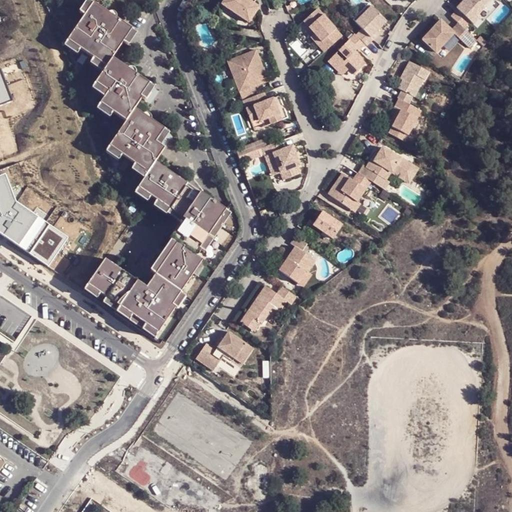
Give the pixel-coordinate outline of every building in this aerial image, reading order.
[(93,3),(88,0),(80,13),(84,16),(93,3)] [(225,0),(221,8),(247,26),(257,10),(252,6),(254,2),(251,0),(225,0)] [(478,13),(489,0),(464,0),(457,8),(473,23),(480,16),(478,13)] [(355,20),(370,4),(367,1),(351,17),(355,20)] [(199,193),(187,185),(154,163),(164,149),(159,146),(155,143),(163,130),(134,110),(141,99),(138,97),(148,84),(112,59),(123,43),(132,30),(93,3),(84,16),(67,41),(80,50),(93,59),(106,68),(103,72),(94,84),(107,93),(104,98),(99,104),(112,113),(125,122),(108,147),(121,156),(134,165),(147,174),(143,178),(137,188),(150,197),(155,201),(168,210),(165,214),(178,223),(168,238),(171,240),(175,243),(154,275),(145,288),(104,259),(86,284),(99,294),(105,298),(157,333),(174,308),(170,306),(179,293),(201,261),(196,257),(200,250),(198,249),(224,211),(199,193)] [(355,20),(365,30),(359,36),(366,43),(367,44),(373,38),(370,36),(378,28),(386,20),(370,4),(355,20)] [(322,40),(318,44),(325,51),(342,34),(318,8),(304,21),(322,40)] [(479,39),(458,21),(452,28),(441,18),(423,38),(437,50),(454,31),(472,46),(479,39)] [(370,36),(373,38),(380,31),(378,28),(370,36)] [(132,30),(123,43),(127,46),(136,33),(132,30)] [(366,43),(359,36),(356,33),(333,56),(348,70),(350,68),(356,74),(367,62),(356,51),(359,48),(360,50),(366,43)] [(80,50),(67,41),(64,45),(77,54),(80,50)] [(242,103),(256,97),(253,91),(251,85),(264,79),(253,54),(225,66),(242,103)] [(348,70),(333,56),(330,60),(345,74),(348,70)] [(106,68),(93,59),(90,63),(103,72),(106,68)] [(424,86),(431,73),(409,62),(403,75),(405,76),(402,80),(398,90),(401,91),(398,97),(399,98),(412,105),(415,98),(416,99),(423,86),(424,86)] [(253,91),(267,85),(264,79),(251,85),(253,91)] [(94,84),(91,89),(104,98),(107,93),(94,84)] [(153,88),(148,84),(138,97),(141,99),(144,101),(153,88)] [(243,106),(265,97),(263,93),(256,97),(242,103),(243,106)] [(266,101),(265,97),(243,106),(254,131),(281,119),(272,98),(266,101)] [(412,105),(399,98),(394,107),(397,109),(389,126),(392,127),(389,134),(405,142),(422,110),(412,105)] [(112,113),(99,104),(96,109),(109,118),(112,113)] [(155,143),(159,146),(168,133),(163,130),(155,143)] [(284,150),(281,143),(262,150),(265,159),(273,156),(281,174),(284,181),(301,174),(298,167),(295,159),(298,158),(293,146),(284,150)] [(121,156),(108,147),(105,151),(118,160),(121,156)] [(403,180),(412,165),(401,158),(400,160),(383,149),(379,156),(375,161),(373,160),(367,170),(364,168),(360,174),(372,181),(386,189),(389,183),(386,182),(391,173),(403,180)] [(273,156),(265,159),(273,177),(281,174),(273,156)] [(147,174),(134,165),(131,169),(143,178),(147,174)] [(412,165),(403,180),(410,184),(419,169),(412,165)] [(372,181),(360,174),(359,173),(353,183),(342,177),(330,198),(352,212),(357,203),(359,204),(372,181)] [(0,186),(0,230),(41,259),(60,229),(2,191),(0,186)] [(150,197),(137,188),(133,193),(147,202),(150,197)] [(168,210),(155,201),(152,205),(165,214),(168,210)] [(357,203),(352,212),(357,214),(363,206),(359,204),(357,203)] [(343,223),(323,210),(316,221),(311,218),(304,229),(310,232),(314,224),(333,237),(343,223)] [(224,211),(198,249),(200,250),(203,252),(229,214),(224,211)] [(293,241),(305,250),(309,245),(296,236),(293,241)] [(171,240),(149,272),(154,275),(175,243),(171,240)] [(305,250),(293,241),(285,253),(287,255),(285,258),(283,256),(277,264),(295,278),(303,266),(305,267),(313,255),(305,250)] [(301,282),(309,270),(305,267),(303,266),(295,278),(301,282)] [(295,291),(281,281),(276,288),(264,281),(241,316),(254,326),(260,316),(261,317),(273,300),(279,304),(286,295),(290,298),(295,291)] [(86,284),(83,289),(96,298),(99,294),(86,284)] [(184,296),(179,293),(170,306),(174,308),(175,309),(184,296)] [(157,333),(105,298),(102,302),(154,338),(157,333)] [(253,344),(227,326),(215,345),(205,338),(194,354),(211,366),(222,351),(224,348),(242,360),(253,344)] [(242,360),(224,348),(222,351),(239,363),(242,360)]
